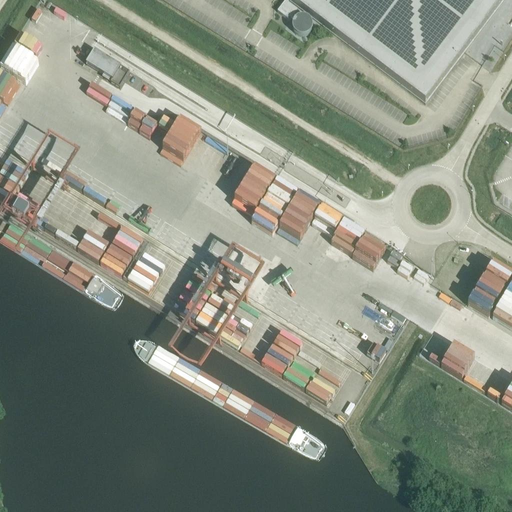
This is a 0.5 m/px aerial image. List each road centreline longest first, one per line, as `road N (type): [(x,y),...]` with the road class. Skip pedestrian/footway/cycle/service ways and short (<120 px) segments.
road 1 (unknown): [(511,357),(37,87),(34,71),(46,43),(76,34),(368,220),(403,226)]
road 2 (unknown): [(507,76),(480,78),(432,114),(403,123),(190,0)]
road 3 (track): [(100,0),(405,186)]
road 4 (unclassified): [(447,178),(411,180),(398,211),(403,226),(425,240),(460,225)]
road 5 (unclassified): [(511,68),(447,178)]
